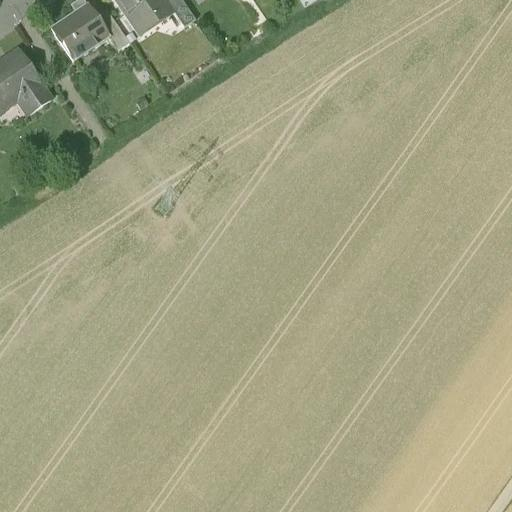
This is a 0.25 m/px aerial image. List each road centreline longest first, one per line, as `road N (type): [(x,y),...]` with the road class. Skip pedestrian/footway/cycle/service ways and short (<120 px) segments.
road 1 (track): [(0,227),(358,0)]
road 2 (residential): [(110,155),(11,9)]
